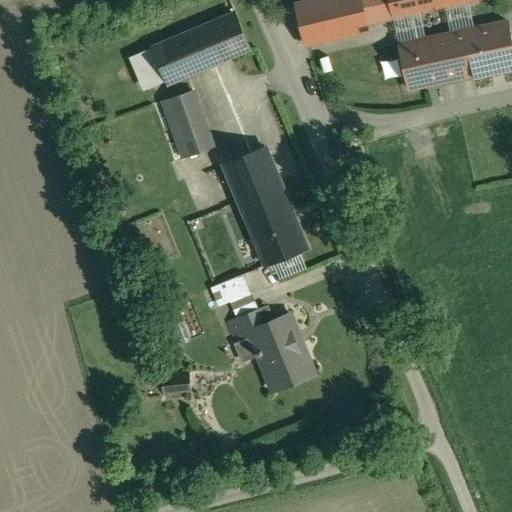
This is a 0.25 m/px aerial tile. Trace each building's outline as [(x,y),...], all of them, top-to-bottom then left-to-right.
[(211,0),(218,14),(232,8),(227,0),(211,0)] [(361,0),(317,0),(296,5),(306,44),(368,30),(366,23),(361,0)] [(389,0),(361,0),(366,23),(393,17),(389,0)] [(389,0),(393,17),(441,8),(477,0),(389,0)] [(441,8),(393,17),(399,44),(447,34),(444,23),(441,8)] [(235,13),(153,47),(166,80),(168,84),(250,50),(235,13)] [(447,34),(399,44),(409,88),(511,66),(511,39),(508,21),(447,34)] [(153,47),(133,56),(147,88),(166,80),(153,47)] [(193,90),(181,95),(198,143),(210,138),(193,90)] [(181,95),(165,100),(185,157),(201,151),(198,143),(181,95)] [(185,157),(165,100),(153,104),(174,161),(185,157)] [(264,148),(222,165),(235,195),(276,179),(264,148)] [(276,179),(235,195),(263,266),(305,249),(276,179)] [(217,210),(188,222),(200,252),(214,286),(244,274),(217,210)] [(200,252),(178,261),(185,279),(192,295),(214,286),(200,252)] [(244,274),(214,286),(222,304),(251,292),(244,274)] [(185,279),(169,286),(175,301),(192,295),(185,279)] [(289,313),(264,323),(258,309),(228,321),(236,341),(255,333),(260,348),(255,350),(258,357),(261,356),(274,387),(312,371),(289,313)] [(191,377),(163,379),(164,396),(192,394),(191,377)]
